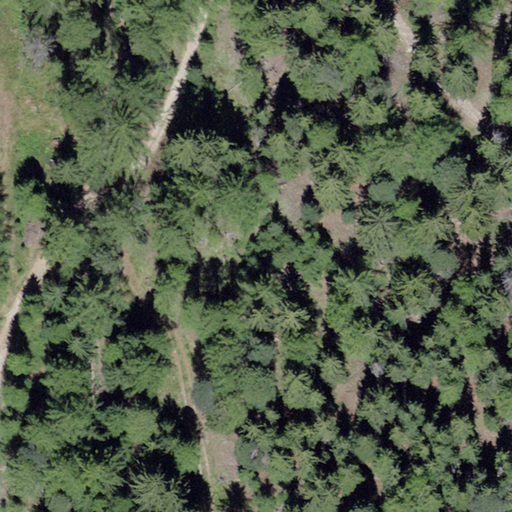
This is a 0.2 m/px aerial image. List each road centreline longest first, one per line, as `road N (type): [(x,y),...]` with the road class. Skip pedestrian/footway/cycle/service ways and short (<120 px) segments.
road 1 (track): [(202,0),(197,54),(172,126),(119,195),(78,210),(54,237),(0,367)]
road 2 (track): [(119,195),(214,511)]
road 3 (track): [(34,291),(16,207),(0,37)]
road 4 (track): [(511,154),(496,132),(458,119),(405,68),(390,0)]
